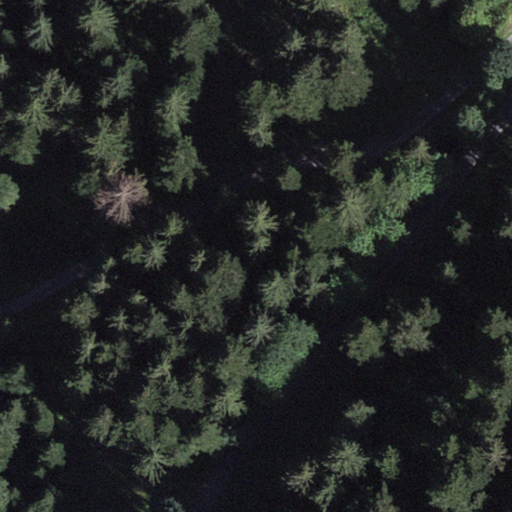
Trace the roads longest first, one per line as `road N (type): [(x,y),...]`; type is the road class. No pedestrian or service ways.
road 1 (unclassified): [(511,40),(390,141),(246,179),(0,319)]
road 2 (unclassified): [(198,511),(272,396),(511,99)]
